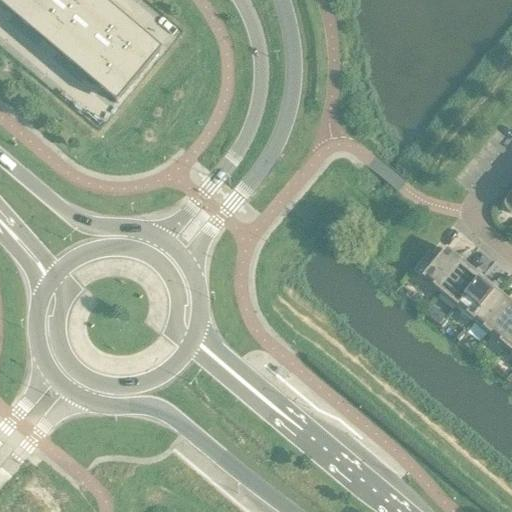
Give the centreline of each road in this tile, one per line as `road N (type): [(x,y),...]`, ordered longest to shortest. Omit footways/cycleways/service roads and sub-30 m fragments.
road 1 (secondary): [(184,261),(263,169),(285,118),(296,74),(278,0)]
road 2 (secondary): [(242,0),(260,48),(251,128),(226,169),(160,240)]
road 3 (secondary): [(404,511),(192,339)]
road 4 (secondary): [(75,394),(168,415),(294,511)]
road 5 (secondary): [(160,240),(77,219),(0,157)]
road 6 (residential): [(511,257),(463,215),(511,159)]
road 7 (secondary): [(89,379),(120,387),(150,382),(192,339)]
